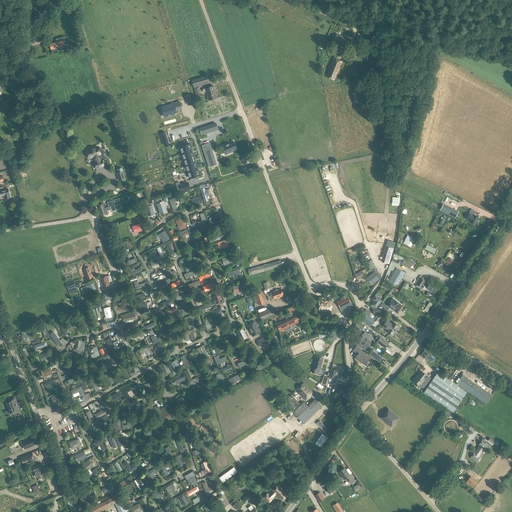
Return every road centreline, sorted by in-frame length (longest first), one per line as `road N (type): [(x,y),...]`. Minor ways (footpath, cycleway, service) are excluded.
road 1 (unclassified): [(366,404),(348,362),(355,295),(343,285),(310,285),(200,0)]
road 2 (track): [(452,0),(435,49),(292,0)]
road 3 (unclassified): [(74,511),(9,340)]
road 4 (unclassified): [(425,331),(511,204)]
road 5 (unclassified): [(114,275),(85,219),(0,232)]
road 6 (unclassified): [(438,511),(356,416)]
